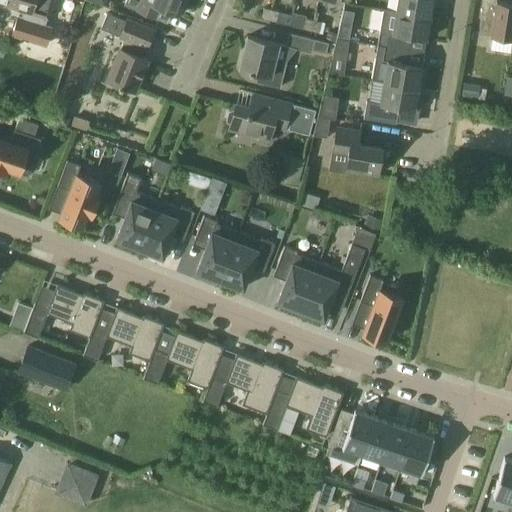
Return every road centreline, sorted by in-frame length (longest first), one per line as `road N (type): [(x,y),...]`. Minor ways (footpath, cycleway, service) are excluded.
road 1 (residential): [(0,222),(469,399)]
road 2 (residential): [(430,177),(463,0)]
